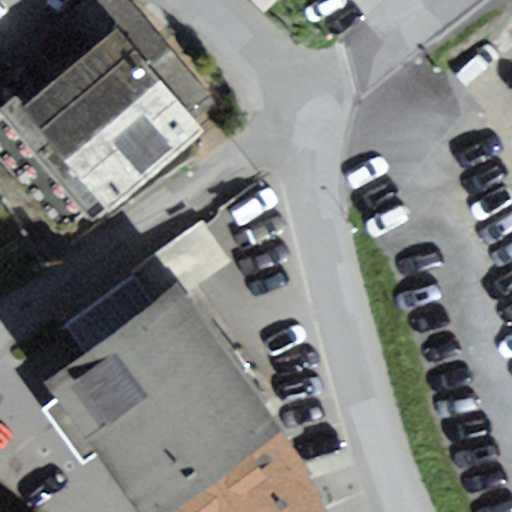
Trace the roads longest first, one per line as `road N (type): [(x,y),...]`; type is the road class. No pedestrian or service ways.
road 1 (residential): [(400,511),(301,100)]
road 2 (residential): [(0,331),(301,100)]
road 3 (residential): [(443,0),(301,100)]
road 4 (residential): [(301,100),(198,0)]
